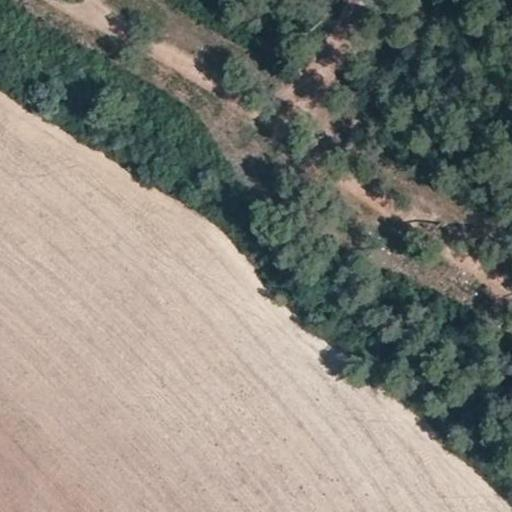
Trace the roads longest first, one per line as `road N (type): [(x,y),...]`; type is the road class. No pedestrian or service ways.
road 1 (track): [(511,298),(76,0)]
road 2 (track): [(255,123),(318,79),(352,0)]
